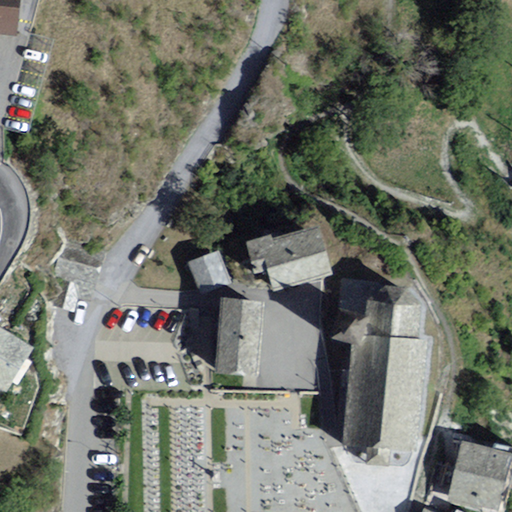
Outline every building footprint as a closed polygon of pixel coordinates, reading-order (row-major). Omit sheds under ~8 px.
[(336,224),(268,244),(281,288),(349,268),(336,224)] [(203,291),(234,278),(221,245),(189,258),(203,291)] [(335,336),(357,342),(343,445),(368,447),(367,459),(388,461),(389,449),(415,451),(428,338),(421,337),(424,305),(407,287),(385,285),(375,292),(377,284),(347,277),(335,336)] [(270,310),(215,304),(208,371),(262,377),(270,310)] [(70,350),(12,318),(0,339),(0,368),(45,394),(70,350)] [(511,511),(511,457),(460,445),(447,499),(503,511),(511,511)]
